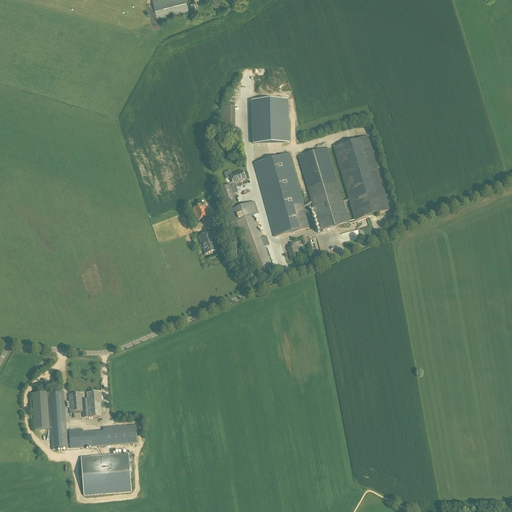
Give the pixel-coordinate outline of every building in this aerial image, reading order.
[(152,0),(157,18),(166,16),(189,11),(185,0),(152,0)] [(253,144),(263,144),(283,143),(282,101),(275,101),(266,101),(262,101),(252,101),(253,144)] [(222,128),(236,127),(235,107),(221,107),(222,128)] [(390,210),(368,137),(333,147),(349,200),(343,201),(327,148),(298,157),(320,231),(349,222),(343,202),(349,201),(355,221),(390,210)] [(274,238),(276,238),(310,228),(290,153),(254,163),(274,238)] [(238,183),(243,181),(243,180),(246,179),(243,171),(230,176),(233,183),(218,188),(226,208),(238,204),(234,194),(238,193),(235,183),(237,182),(238,183)] [(262,238),(254,215),(259,213),(255,202),(227,212),(234,231),(239,229),(243,241),(242,241),(243,242),(244,242),(255,275),(273,269),(265,247),(270,246),(266,236),(262,238)] [(198,221),(210,215),(204,204),(192,210),(198,221)] [(224,234),(222,229),(218,216),(214,217),(218,231),(220,236),(224,234)] [(217,251),(213,241),(214,241),(212,232),(199,236),(202,248),(203,248),(205,254),(217,251)] [(291,260),(299,258),(296,247),(297,246),(296,243),(289,245),(290,248),(287,249),(291,260)] [(50,429),(52,448),(67,447),(64,392),(48,393),(47,393),(32,394),(34,430),(50,429)] [(101,403),(101,392),(87,393),(87,399),(83,399),(83,394),(68,395),(69,412),(83,411),(83,418),(102,417),(102,408),(105,408),(105,403),(101,403)] [(137,443),(136,425),(103,428),(104,431),(83,433),(83,430),(69,431),(70,449),(97,447),(137,443)] [(131,493),(128,454),(81,458),(84,496),(131,493)]
